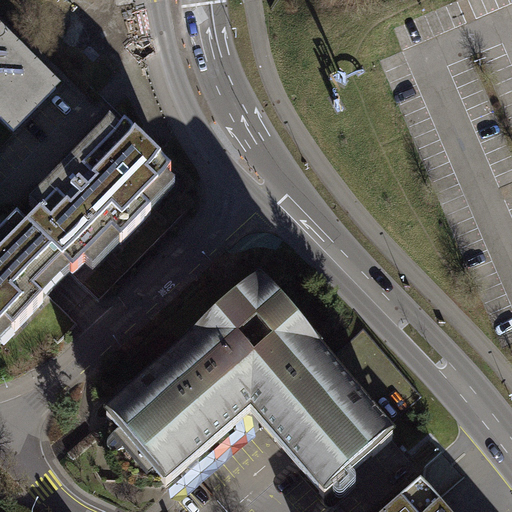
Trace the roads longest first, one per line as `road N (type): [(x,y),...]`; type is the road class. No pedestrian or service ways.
road 1 (residential): [(270,185),(37,404),(0,428)]
road 2 (tertiary): [(511,438),(431,342),(270,185)]
road 3 (tertiary): [(270,185),(215,119),(176,0)]
